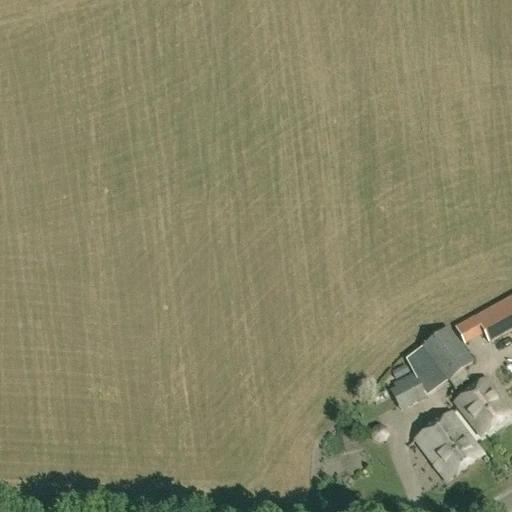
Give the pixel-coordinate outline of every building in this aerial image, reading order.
[(511,299),(475,320),(489,344),(511,331),(511,299)] [(406,362),(413,374),(391,383),(394,389),(389,391),(400,413),(436,391),(472,363),(445,330),(420,350),(406,362)] [(511,414),(486,379),(455,402),(480,438),(511,414)] [(483,457),(452,415),(416,442),(447,484),(483,457)] [(395,446),(395,433),(382,432),(381,445),(395,446)]
